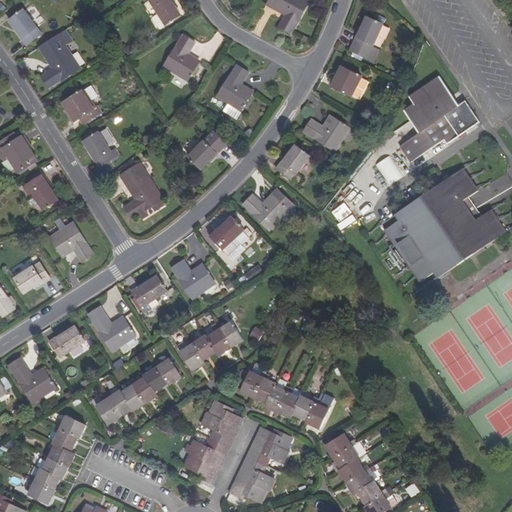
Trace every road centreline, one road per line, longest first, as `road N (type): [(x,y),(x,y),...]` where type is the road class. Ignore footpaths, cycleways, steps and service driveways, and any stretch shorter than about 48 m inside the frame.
road 1 (residential): [(133,260),(246,167),(310,74)]
road 2 (residential): [(133,260),(0,57)]
road 3 (residential): [(0,347),(133,260)]
road 4 (residential): [(310,74),(227,27),(203,0)]
